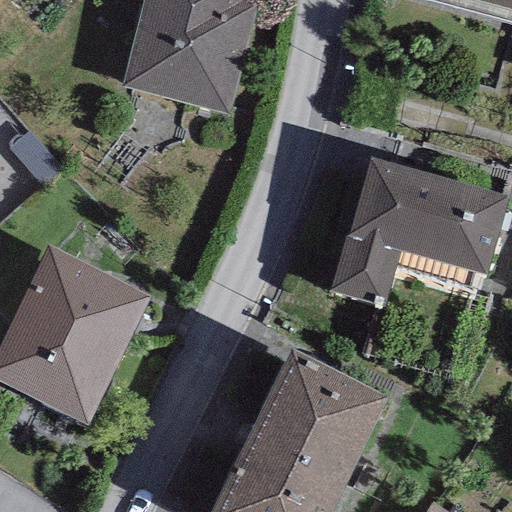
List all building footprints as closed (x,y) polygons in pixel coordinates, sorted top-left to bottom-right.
[(256,0),(143,0),(122,98),(230,122),(256,0)] [(511,0),(402,0),(402,2),(511,30),(511,0)] [(507,215),(370,177),(350,250),(345,249),(329,307),(384,322),(399,267),(486,291),(507,215)] [(150,317),(47,269),(0,368),(0,404),(89,446),(150,317)] [(343,511),(388,424),(291,376),(223,511),(343,511)]
